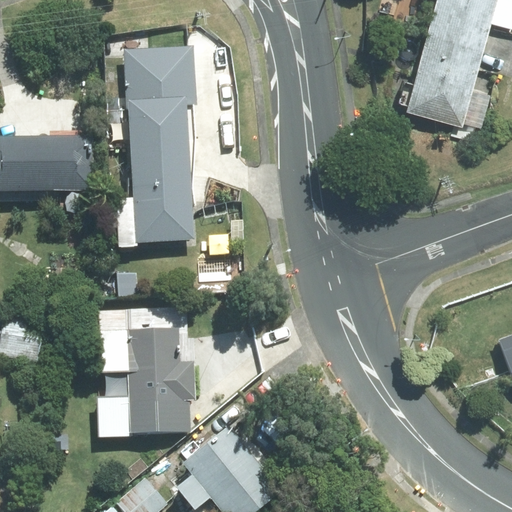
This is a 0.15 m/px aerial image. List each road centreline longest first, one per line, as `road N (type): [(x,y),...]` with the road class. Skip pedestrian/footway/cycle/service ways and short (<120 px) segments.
road 1 (tertiary): [(331,278),(375,382),(411,430),(511,508)]
road 2 (tertiary): [(302,66),(331,278)]
road 3 (residential): [(331,278),(511,215)]
